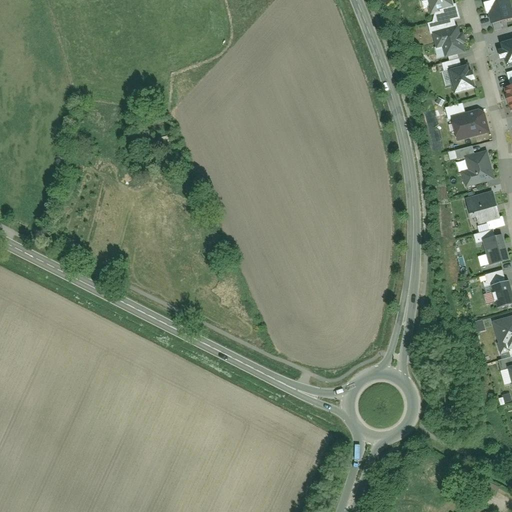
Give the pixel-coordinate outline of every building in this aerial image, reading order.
[(455,0),(428,0),(432,12),(457,4),(455,0)] [(511,14),(508,0),(482,0),(491,28),(511,21),(511,14)] [(465,24),(438,32),(443,47),(451,45),(469,40),(465,24)] [(472,48),(469,40),(451,45),(453,54),(472,48)] [(511,43),(502,46),(507,65),(511,64),(511,43)] [(469,64),(448,70),(454,93),(475,88),(469,64)] [(483,109),(451,118),(457,142),(490,132),(483,109)] [(500,180),(491,150),(471,156),(475,170),(479,186),(500,180)] [(471,188),(479,186),(475,170),(467,172),(471,188)] [(499,193),(473,201),(478,219),(505,211),(499,193)] [(502,231),(485,236),(494,265),(511,260),(502,231)] [(511,279),(511,278),(493,282),(500,309),(511,306),(511,279)] [(511,315),(499,319),(506,347),(511,344),(511,315)] [(485,330),(482,319),(472,322),(475,332),(485,330)] [(494,496),(498,487),(485,481),(481,490),(494,496)]
